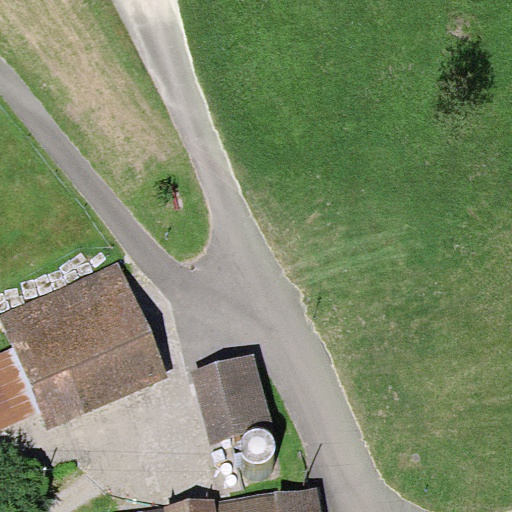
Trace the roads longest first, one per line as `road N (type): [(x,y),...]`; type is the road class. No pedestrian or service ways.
road 1 (unclassified): [(368,511),(159,59)]
road 2 (track): [(0,70),(161,268),(220,299),(281,314)]
